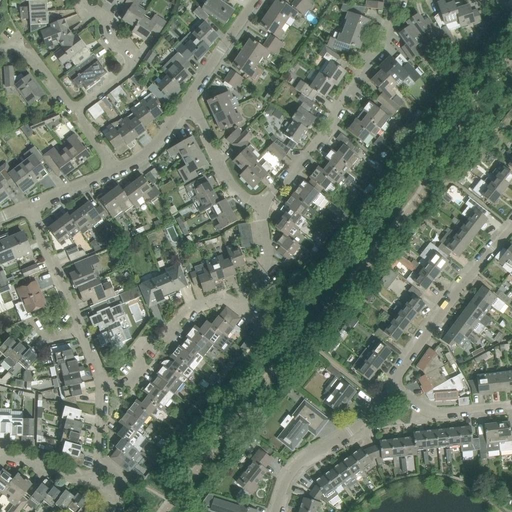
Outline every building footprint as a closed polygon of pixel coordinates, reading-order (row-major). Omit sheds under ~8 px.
[(20,7),(20,13),(47,11),(46,0),(40,0),(29,1),(29,7),(20,7)] [(123,20),(135,28),(144,15),(147,11),(140,6),(143,1),(141,0),(127,0),(124,5),(130,9),(123,20)] [(208,0),(202,9),(224,24),(234,10),(224,3),(222,2),(223,0),(208,0)] [(278,0),(276,0),(269,12),(284,23),(289,16),(293,18),(297,12),(278,0)] [(304,15),(308,10),(296,0),(295,0),(292,5),(304,15)] [(312,5),(306,0),(296,0),(308,10),(312,5)] [(382,10),(383,3),(367,0),(366,7),(382,10)] [(434,17),(448,44),(455,41),(450,31),(461,27),(458,20),(459,20),(456,10),(454,4),(454,3),(445,5),(444,1),(438,3),(440,11),(441,14),(434,18),(434,17)] [(458,3),(457,3),(454,4),(456,10),(459,20),(458,20),(461,27),(472,24),(472,25),(481,23),(477,9),(470,11),(468,5),(463,7),(462,6),(462,5),(461,4),(460,4),(459,3),(458,3)] [(364,35),(368,26),(370,21),(368,20),(357,16),(360,7),(343,4),(341,10),(348,13),(346,19),(348,20),(345,27),(364,35)] [(193,13),(203,22),(209,16),(199,6),(193,13)] [(492,7),(490,10),(492,11),(498,15),(501,11),(492,7)] [(47,11),(20,13),(21,19),(30,19),(31,32),(47,26),(46,26),(46,24),(48,24),(47,11)] [(284,23),(269,12),(260,25),(279,38),(283,32),(280,30),(284,23)] [(439,33),(430,21),(425,24),(418,14),(407,22),(410,26),(418,38),(419,37),(425,33),(430,39),(439,33)] [(152,20),(144,15),(135,28),(132,32),(145,41),(152,30),(158,34),(166,22),(155,15),(152,20)] [(61,47),(74,37),(68,30),(64,20),(51,25),(52,28),(41,32),(47,47),(48,47),(46,42),(56,38),(62,46),(61,47)] [(195,36),(195,37),(196,37),(206,47),(217,36),(205,23),(193,35),(195,36)] [(403,28),(398,32),(399,34),(407,44),(402,48),(410,59),(426,48),(419,37),(418,38),(410,26),(405,30),(403,28)] [(328,46),(343,52),(346,44),(359,49),(364,35),(345,27),(342,35),(335,33),(333,38),(331,38),(328,46)] [(76,35),(74,37),(61,47),(62,49),(55,55),(63,64),(70,58),(77,67),(92,55),(76,35)] [(271,35),(267,40),(280,49),(284,44),(271,35)] [(183,43),(176,50),(178,52),(186,61),(193,54),(198,59),(209,49),(206,47),(196,37),(195,37),(195,36),(185,46),(183,43)] [(250,39),(241,52),(257,63),(262,56),(265,58),(269,53),(250,39)] [(280,49),(267,40),(263,46),(277,55),(280,49)] [(327,60),(318,73),(319,74),(336,86),(346,72),(338,67),(343,59),(325,46),(323,50),(319,55),(327,60)] [(155,55),(150,51),(147,55),(152,59),(155,55)] [(178,85),(188,75),(181,67),(187,61),(186,61),(178,52),(161,69),(168,76),(178,85)] [(241,52),(233,65),(254,80),(258,74),(253,70),(257,63),(241,52)] [(92,55),(77,67),(67,74),(72,80),(71,80),(77,89),(82,85),(86,90),(100,79),(99,79),(107,73),(93,55),(92,55)] [(152,59),(147,55),(145,58),(144,60),(150,63),(152,59)] [(390,57),(379,68),(382,71),(393,81),(396,84),(397,85),(402,80),(407,75),(413,82),(414,82),(421,76),(420,75),(415,70),(408,63),(401,69),(390,57)] [(419,66),(415,70),(420,75),(424,72),(419,66)] [(30,105),(44,94),(29,75),(24,78),(23,76),(20,79),(18,76),(13,76),(13,67),(5,67),(6,87),(15,86),(30,105)] [(232,70),(228,76),(241,85),(245,79),(232,70)] [(396,84),(393,81),(382,71),(372,81),(383,93),(376,100),(382,105),(392,114),(393,115),(400,107),(390,98),(395,93),(391,89),(396,84)] [(336,86),(319,74),(310,87),(301,81),(295,89),(302,94),(312,100),(317,92),(325,98),(334,84),(336,86)] [(130,79),(138,88),(143,83),(134,75),(130,79)] [(181,89),(178,85),(168,76),(157,86),(174,103),(174,102),(170,98),(180,89),(181,89)] [(228,76),(223,83),(231,89),(232,87),(237,90),(241,85),(228,76)] [(127,95),(120,86),(115,89),(122,99),(127,95)] [(122,99),(115,89),(110,93),(117,103),(122,99)] [(152,93),(156,97),(157,97),(160,94),(155,89),(151,92),(152,93)] [(229,92),(208,102),(214,116),(232,108),(238,105),(234,96),(231,97),(229,92)] [(143,107),(153,120),(163,113),(162,111),(167,108),(156,97),(152,93),(140,103),(143,107)] [(315,102),(312,100),(302,94),(298,100),(311,108),(315,102)] [(105,97),(102,99),(109,108),(112,106),(105,97)] [(381,129),(392,114),(382,105),(379,109),(370,102),(363,110),(363,111),(368,114),(373,118),(371,121),(381,129)] [(104,112),(97,103),(92,106),(100,116),(104,112)] [(144,127),(153,120),(143,107),(140,103),(130,110),(133,113),(136,117),(144,127)] [(269,105),(264,112),(270,116),(273,115),(276,111),(276,110),(269,105)] [(100,116),(92,106),(88,110),(95,120),(100,116)] [(308,129),(316,119),(299,107),(292,118),(308,129)] [(235,115),(232,108),(214,116),(220,130),(242,120),(239,114),(235,115)] [(368,132),(369,134),(374,138),(381,129),(371,121),(373,118),(368,114),(363,111),(358,117),(360,118),(358,120),(361,123),(359,126),(368,132)] [(46,125),(60,119),(57,112),(43,118),(45,124),(46,125)] [(133,113),(123,120),(136,138),(146,130),(144,127),(136,117),(133,113)] [(45,124),(43,118),(21,128),(28,137),(33,133),(32,131),(46,125),(45,124)] [(294,120),(284,135),(291,140),(286,146),(284,149),(288,152),(290,149),(292,150),(296,144),(297,144),(307,129),(308,130),(308,129),(292,118),(294,120)] [(362,142),(368,135),(369,134),(368,132),(359,126),(361,123),(358,120),(356,119),(347,130),(362,142)] [(408,119),(404,124),(408,128),(412,123),(408,119)] [(124,142),(130,150),(134,146),(131,142),(136,138),(123,120),(119,123),(118,122),(112,125),(117,132),(125,142),(124,142)] [(130,150),(124,142),(125,142),(117,132),(112,125),(111,124),(107,128),(110,132),(105,136),(106,137),(115,149),(117,151),(120,149),(123,153),(129,148),(130,150)] [(226,139),(231,144),(243,133),(238,128),(226,139)] [(245,131),(243,133),(231,144),(237,150),(239,148),(243,152),(234,161),(244,172),(255,161),(255,162),(257,159),(251,153),(255,150),(247,141),(251,137),(245,131)] [(71,145),(65,149),(78,166),(82,163),(82,164),(84,162),(84,161),(90,157),(74,135),(67,140),(71,145)] [(179,152),(183,158),(199,150),(192,137),(168,151),(171,156),(179,152)] [(268,148),(281,161),(286,155),(278,147),(273,142),(268,148)] [(344,145),(337,153),(337,154),(347,161),(344,164),(345,165),(350,168),(359,157),(357,155),(360,151),(349,142),(346,147),(344,145)] [(36,183),(42,178),(42,177),(46,173),(47,174),(38,162),(43,159),(44,158),(43,158),(35,146),(24,155),(27,160),(21,164),(36,183)] [(44,158),(43,159),(46,163),(47,162),(58,177),(52,169),(57,165),(63,173),(65,176),(66,178),(67,177),(65,175),(78,166),(65,149),(58,154),(57,152),(50,157),(48,154),(43,158),(44,158)] [(199,150),(183,158),(187,166),(179,170),(186,183),(197,177),(194,171),(206,164),(199,150)] [(338,173),(345,165),(344,164),(347,161),(337,154),(337,153),(332,150),(325,158),(330,162),(335,166),(333,169),(338,173)] [(478,153),(473,158),(475,160),(478,162),(482,157),(479,154),(478,153)] [(260,167),(255,162),(255,161),(244,172),(240,176),(253,188),(270,171),(273,169),(266,162),(260,167)] [(348,186),(351,183),(346,179),(338,173),(333,169),(335,166),(330,162),(324,170),(321,173),(331,181),(331,182),(340,189),(345,183),(348,186)] [(500,163),(492,173),(496,176),(508,186),(511,180),(511,172),(511,171),(508,168),(507,169),(502,165),(500,163)] [(9,166),(0,172),(0,173),(7,182),(9,185),(13,182),(14,181),(17,185),(22,191),(27,187),(28,189),(36,183),(21,164),(13,171),(9,166)] [(311,180),(308,184),(319,193),(322,188),(325,190),(324,191),(330,195),(337,186),(331,182),(331,181),(321,173),(324,170),(319,166),(309,178),(311,180)] [(383,166),(378,173),(382,176),(387,170),(383,166)] [(162,177),(155,168),(154,168),(150,172),(157,181),(162,177)] [(157,181),(150,172),(145,175),(152,185),(157,181)] [(7,182),(0,173),(0,203),(9,196),(1,186),(7,182)] [(142,176),(132,183),(142,197),(145,201),(149,198),(151,201),(161,193),(155,185),(151,188),(142,176)] [(487,178),(483,182),(501,195),(508,186),(496,176),(492,182),(487,178)] [(199,200),(214,192),(208,181),(204,183),(203,181),(204,180),(203,177),(185,186),(188,191),(188,193),(190,198),(192,198),(195,203),(199,200)] [(480,179),(472,190),(480,197),(481,195),(487,200),(486,200),(489,202),(493,205),(501,195),(483,182),(480,179)] [(173,180),(160,187),(164,194),(177,187),(173,180)] [(304,181),(293,195),(308,207),(312,202),(318,206),(325,197),(319,193),(308,184),(304,181)] [(145,201),(142,197),(132,183),(123,191),(122,191),(129,199),(133,205),(136,209),(140,205),(145,201)] [(133,205),(129,199),(122,191),(123,191),(119,186),(109,193),(119,206),(122,210),(122,211),(123,211),(124,212),(133,205)] [(200,213),(206,210),(211,208),(211,207),(220,203),(220,202),(214,192),(199,200),(195,203),(198,208),(200,213)] [(360,192),(354,200),(358,203),(364,196),(360,192)] [(101,194),(100,195),(97,197),(113,218),(117,215),(117,214),(122,210),(119,206),(109,193),(106,195),(105,195),(105,194),(104,194),(103,194),(102,194),(101,194)] [(442,199),(444,200),(449,204),(452,199),(445,193),(441,198),(442,199)] [(301,216),(305,210),(313,216),(315,212),(308,207),(293,195),(285,204),(290,208),(301,216)] [(469,197),(463,203),(467,206),(474,211),(468,219),(480,229),(483,231),(483,230),(488,225),(485,222),(488,219),(486,218),(489,214),(490,214),(469,197)] [(212,221),(217,218),(231,210),(225,199),(220,202),(220,203),(211,207),(211,208),(206,210),(209,216),(212,221)] [(108,215),(100,206),(95,210),(89,202),(79,209),(93,227),(102,220),(108,215)] [(285,213),(282,217),(298,229),(305,220),(301,216),(290,208),(285,204),(281,210),(285,213)] [(174,205),(169,208),(172,214),(178,211),(174,205)] [(88,230),(93,227),(79,209),(70,216),(77,227),(80,230),(83,234),(88,230)] [(218,231),(237,221),(231,210),(217,218),(220,224),(215,226),(218,231)] [(70,216),(67,213),(58,221),(68,234),(71,238),(75,235),(72,231),(77,227),(70,216)] [(343,213),(339,219),(344,223),(348,218),(349,217),(343,213)] [(290,239),(291,239),(298,229),(282,217),(275,227),(284,234),(290,239)] [(454,217),(451,221),(460,228),(473,238),(480,229),(468,219),(463,224),(454,217)] [(63,238),(68,234),(58,221),(48,228),(61,246),(66,242),(63,238)] [(143,227),(137,229),(139,233),(151,228),(148,225),(143,227)] [(447,227),(444,231),(446,232),(465,247),(473,238),(460,228),(456,233),(451,229),(451,230),(447,227)] [(326,232),(324,235),(329,238),(333,234),(328,230),(326,232)] [(441,243),(437,248),(448,256),(451,252),(458,257),(465,247),(446,232),(439,241),(441,243)] [(8,238),(15,255),(16,257),(24,253),(25,255),(25,257),(32,254),(24,234),(18,236),(17,234),(8,238)] [(281,247),(277,251),(288,260),(292,255),(292,256),(300,246),(291,239),(290,239),(284,234),(277,243),(281,247)] [(0,260),(2,264),(8,262),(7,259),(15,255),(8,238),(7,235),(0,237),(0,260)] [(324,235),(320,240),(325,244),(329,238),(324,235)] [(184,241),(178,250),(182,253),(187,247),(184,241)] [(433,245),(423,258),(440,272),(447,262),(445,260),(448,256),(437,248),(433,245)] [(503,248),(495,257),(499,261),(498,262),(502,266),(503,265),(503,266),(505,262),(511,267),(511,246),(510,245),(506,251),(503,248)] [(77,246),(66,251),(68,256),(79,251),(77,246)] [(226,247),(230,259),(233,268),(234,268),(245,264),(239,248),(233,251),(231,246),(226,247)] [(79,251),(68,256),(71,262),(86,255),(84,249),(79,251)] [(398,254),(388,267),(392,270),(400,261),(413,271),(412,272),(413,272),(407,280),(412,284),(414,282),(419,286),(418,287),(421,288),(425,291),(432,281),(410,264),(410,263),(398,254)] [(78,271),(71,274),(76,288),(78,287),(95,280),(95,279),(92,272),(96,270),(101,268),(95,255),(88,258),(90,263),(77,269),(78,271)] [(236,274),(234,268),(233,268),(230,259),(224,261),(222,256),(217,257),(218,262),(219,262),(224,278),(236,274)] [(205,261),(206,263),(213,282),(224,278),(219,262),(218,262),(217,257),(205,261)] [(410,264),(432,281),(440,272),(423,258),(419,263),(414,259),(410,263),(410,264)] [(190,273),(194,285),(200,283),(203,292),(215,288),(213,282),(206,263),(195,267),(196,271),(190,273)] [(39,271),(36,264),(21,270),(24,277),(39,271)] [(167,274),(161,276),(168,293),(187,286),(184,279),(178,264),(166,270),(167,274)] [(390,269),(378,283),(387,290),(398,276),(390,269)] [(3,271),(0,272),(0,283),(1,287),(8,284),(9,284),(15,281),(13,277),(7,279),(3,271)] [(149,306),(164,300),(163,296),(168,293),(161,276),(140,285),(149,306)] [(23,278),(15,281),(17,286),(25,283),(23,278)] [(95,280),(78,287),(84,300),(92,297),(92,299),(102,295),(105,301),(114,297),(115,296),(113,292),(109,283),(100,286),(97,278),(95,279),(95,280)] [(36,282),(17,289),(23,302),(27,313),(20,316),(22,322),(24,321),(32,318),(30,312),(46,305),(41,293),(39,288),(36,282)] [(1,287),(0,287),(0,294),(11,290),(9,284),(8,284),(1,287)] [(413,295),(406,304),(418,314),(425,304),(418,299),(422,294),(412,286),(408,291),(413,295)] [(482,286),(476,295),(491,306),(499,312),(505,304),(497,297),(492,294),(482,286)] [(138,287),(119,295),(123,304),(142,296),(138,287)] [(506,296),(498,290),(495,293),(503,300),(506,296)] [(485,314),(491,306),(476,295),(470,303),(485,314)] [(491,319),(485,314),(470,303),(464,311),(485,327),(491,319)] [(97,314),(89,317),(94,327),(98,325),(102,334),(97,336),(100,341),(98,342),(101,348),(106,345),(106,344),(111,342),(114,351),(124,347),(122,342),(131,338),(127,329),(123,331),(117,318),(126,314),(121,304),(111,308),(110,307),(108,308),(97,312),(97,314)] [(410,323),(418,314),(406,304),(401,310),(396,306),(393,310),(398,314),(410,323)] [(231,311),(226,307),(219,317),(224,320),(231,311)] [(235,315),(231,311),(224,320),(228,324),(235,315)] [(381,315),(391,323),(403,333),(410,323),(398,314),(394,319),(384,311),(381,315)] [(464,311),(458,319),(473,330),(479,335),(485,327),(464,311)] [(235,315),(228,324),(237,331),(239,333),(242,330),(236,325),(235,325),(240,319),(240,318),(235,315)] [(212,325),(210,328),(215,332),(217,329),(227,337),(228,338),(231,333),(234,335),(237,331),(228,324),(224,320),(219,317),(219,316),(212,325)] [(353,316),(348,322),(352,326),(357,320),(353,316)] [(458,319),(452,327),(471,342),(474,344),(476,340),(469,335),(473,330),(458,319)] [(212,325),(207,321),(200,330),(198,333),(208,341),(213,345),(218,349),(224,341),(226,342),(229,339),(228,338),(227,337),(217,329),(215,332),(210,328),(212,325)] [(396,342),(403,333),(391,323),(384,332),(379,328),(375,333),(385,341),(389,337),(396,342)] [(200,330),(195,326),(186,337),(189,340),(186,344),(203,357),(213,345),(208,341),(198,333),(200,330)] [(446,330),(439,339),(448,346),(450,347),(454,342),(465,350),(471,342),(452,327),(448,332),(446,330)] [(18,338),(15,342),(10,337),(3,344),(0,340),(0,351),(6,358),(7,358),(20,344),(22,342),(18,338)] [(385,347),(379,342),(378,344),(375,348),(370,344),(368,347),(366,348),(371,352),(372,352),(384,361),(391,352),(387,349),(388,348),(385,346),(385,347)] [(17,364),(18,362),(30,350),(32,348),(28,345),(25,348),(20,344),(7,358),(6,358),(3,362),(10,369),(16,364),(17,364)] [(54,366),(58,365),(77,361),(79,361),(78,356),(74,357),(72,350),(71,350),(70,344),(64,345),(52,348),(50,348),(51,355),(54,366)] [(203,357),(186,344),(183,348),(179,346),(170,357),(174,360),(175,361),(178,358),(188,366),(193,370),(203,357)] [(329,345),(326,350),(330,354),(334,349),(329,345)] [(30,350),(18,362),(27,370),(42,354),(38,351),(33,346),(32,348),(30,350)] [(366,348),(359,358),(368,364),(376,371),(384,361),(372,352),(371,352),(366,348)] [(437,368),(438,369),(444,365),(442,361),(441,359),(440,359),(439,357),(435,354),(436,353),(434,351),(429,348),(416,367),(423,372),(425,375),(437,368)] [(237,352),(232,359),(236,363),(242,356),(237,352)] [(453,359),(449,352),(444,355),(449,362),(453,359)] [(175,361),(174,360),(172,362),(169,361),(167,361),(164,361),(162,363),(161,364),(174,374),(176,371),(181,375),(178,378),(183,382),(193,370),(188,366),(178,358),(175,361)] [(356,362),(352,367),(357,371),(369,381),(376,371),(368,364),(359,358),(356,362)] [(57,377),(63,376),(84,371),(83,366),(78,367),(77,361),(58,365),(54,366),(53,366),(56,377),(57,377)] [(158,368),(161,370),(157,374),(160,377),(157,381),(173,394),(183,382),(178,378),(181,375),(176,371),(174,374),(161,364),(158,368)] [(329,365),(326,369),(335,377),(339,379),(342,375),(329,365)] [(447,381),(444,376),(445,376),(443,374),(441,375),(438,369),(437,368),(425,375),(418,379),(422,386),(420,386),(424,394),(426,393),(433,389),(447,381)] [(212,382),(218,387),(229,374),(223,369),(212,382)] [(63,387),(65,386),(82,383),(80,377),(85,376),(84,371),(63,376),(57,377),(56,377),(58,388),(63,387)] [(497,373),(499,391),(509,390),(507,372),(497,373)] [(451,378),(447,381),(433,389),(426,393),(430,400),(435,400),(435,401),(458,400),(458,398),(458,392),(464,388),(460,380),(464,378),(461,373),(457,375),(451,378)] [(497,373),(487,374),(489,393),(499,391),(497,373)] [(472,394),(489,393),(487,374),(477,375),(477,380),(468,381),(472,388),(472,394)] [(23,381),(15,379),(13,386),(22,388),(23,382),(23,381)] [(339,413),(356,392),(340,380),(340,381),(337,379),(333,385),(335,387),(330,394),(324,401),(339,413)] [(173,394),(157,381),(154,385),(150,383),(147,387),(144,385),(141,390),(143,391),(143,392),(148,396),(154,400),(152,401),(157,405),(159,402),(164,406),(173,394)] [(84,382),(82,383),(65,386),(63,387),(58,388),(61,399),(62,399),(63,402),(77,403),(75,397),(82,395),(81,388),(85,387),(84,382)] [(210,385),(206,390),(211,394),(215,389),(215,388),(210,384),(210,385)] [(154,400),(148,396),(142,404),(140,407),(150,415),(155,419),(161,410),(166,414),(169,410),(164,406),(159,402),(157,405),(152,401),(154,400)] [(188,398),(184,402),(191,407),(194,403),(188,398)] [(143,423),(150,415),(140,407),(142,404),(137,400),(128,411),(143,423)] [(62,418),(66,420),(66,419),(83,424),(84,419),(80,418),(82,411),(75,409),(77,403),(63,402),(62,406),(65,407),(62,418)] [(315,434),(319,429),(320,429),(328,420),(305,402),(293,417),(292,416),(291,418),(293,420),(280,437),(279,438),(278,438),(279,439),(292,449),(292,448),(293,447),(308,429),(315,434)] [(137,431),(143,423),(128,411),(119,423),(124,427),(126,424),(137,431)] [(12,416),(0,415),(0,438),(4,438),(4,433),(10,434),(11,434),(11,419),(12,419),(12,416)] [(62,418),(59,429),(63,430),(80,435),(84,437),(86,431),(81,430),(83,424),(66,419),(66,420),(62,418)] [(15,436),(21,436),(22,436),(23,419),(12,419),(11,419),(11,434),(10,434),(10,441),(15,441),(15,436)] [(34,419),(23,419),(22,436),(21,436),(21,441),(27,441),(27,436),(34,437),(34,419)] [(509,422),(497,423),(500,451),(500,452),(511,450),(511,434),(509,422)] [(486,438),(478,438),(480,450),(481,460),(487,459),(486,454),(488,453),(488,452),(500,451),(497,423),(484,425),(486,438)] [(41,432),(42,424),(37,424),(37,435),(41,436),(46,438),(46,432),(41,432)] [(124,427),(117,435),(122,439),(125,436),(130,440),(127,443),(132,447),(137,451),(138,451),(139,452),(142,449),(139,446),(145,438),(142,435),(137,431),(126,424),(124,427)] [(471,426),(459,427),(461,445),(462,452),(480,450),(478,438),(472,439),(471,426)] [(461,445),(459,427),(447,429),(450,447),(449,447),(461,445)] [(438,448),(449,447),(450,447),(447,429),(436,430),(438,448)] [(78,441),(80,435),(63,430),(60,442),(65,443),(65,442),(82,447),(83,442),(78,441)] [(427,449),(438,448),(436,430),(425,431),(427,449)] [(416,450),(427,449),(425,431),(414,432),(415,450),(416,450)] [(409,438),(403,438),(405,456),(417,455),(416,450),(415,450),(414,432),(409,433),(409,438)] [(122,439),(116,448),(117,449),(122,453),(127,456),(131,459),(132,460),(135,462),(142,454),(139,452),(138,451),(137,451),(132,447),(127,443),(130,440),(125,436),(122,439)] [(403,438),(391,440),(393,457),(393,458),(405,456),(403,438)] [(393,457),(391,440),(379,441),(380,444),(371,447),(376,458),(381,456),(381,459),(393,458),(393,457)] [(65,461),(70,463),(81,466),(84,456),(79,455),(82,447),(65,442),(62,454),(66,455),(65,459),(65,461)] [(263,448),(270,454),(273,451),(266,445),(263,448)] [(362,470),(368,466),(369,464),(372,462),(371,460),(376,458),(371,447),(363,450),(361,448),(352,455),(362,470)] [(122,453),(117,449),(110,458),(115,462),(122,453)] [(156,456),(160,459),(164,453),(160,450),(156,456)] [(272,459),(259,450),(252,459),(254,461),(237,482),(252,494),(258,487),(256,485),(267,471),(264,468),(272,459)] [(120,466),(121,464),(127,456),(122,453),(115,462),(120,466)] [(352,455),(342,462),(353,476),(357,482),(363,477),(361,474),(364,472),(362,470),(352,455)] [(127,456),(121,464),(120,466),(124,469),(132,460),(131,459),(127,456)] [(135,462),(132,460),(124,469),(129,473),(136,464),(137,464),(135,462)] [(353,476),(342,462),(333,468),(344,483),(345,485),(346,485),(348,488),(357,482),(353,476)] [(333,468),(324,475),(334,490),(338,495),(344,490),(342,487),(345,485),(344,483),(333,468)] [(0,497),(3,494),(3,495),(5,491),(15,479),(14,479),(3,470),(0,473),(0,497)] [(19,511),(27,501),(22,497),(31,485),(27,481),(25,479),(25,480),(18,474),(14,479),(15,479),(5,491),(12,496),(8,500),(14,505),(8,511),(19,511)] [(137,478),(141,482),(145,477),(140,474),(137,478)] [(316,484),(311,491),(321,498),(327,503),(338,495),(334,490),(324,475),(314,482),(316,484)] [(42,484),(31,497),(41,505),(44,501),(43,501),(54,487),(50,484),(50,482),(47,480),(45,480),(42,484)] [(53,508),(56,504),(55,504),(66,490),(62,487),(59,491),(54,487),(43,501),(44,501),(53,508)] [(67,507),(68,508),(73,511),(78,511),(86,511),(91,507),(86,502),(87,501),(82,497),(85,493),(81,489),(77,493),(78,494),(67,507)] [(71,494),(66,490),(55,504),(56,504),(65,511),(68,508),(67,507),(78,494),(77,493),(74,491),(71,494)] [(321,498),(311,491),(306,498),(303,497),(300,509),(310,511),(317,511),(321,503),(318,502),(321,498)] [(209,494),(200,504),(210,507),(213,495),(209,494)] [(256,511),(257,511),(215,498),(211,511),(215,511),(256,511)]
